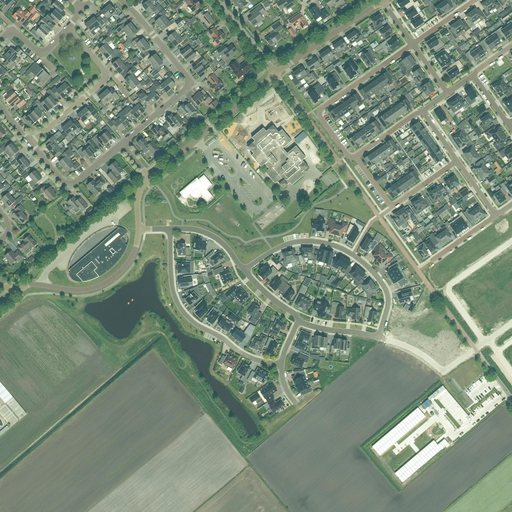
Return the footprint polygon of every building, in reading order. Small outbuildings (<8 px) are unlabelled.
[(142,6),(146,11),(156,3),(159,0),(143,0),(144,0),(146,3),(142,6)] [(195,0),(193,2),(192,0),(185,0),(184,1),(188,6),(193,12),(201,6),(196,0),(195,0)] [(247,5),(242,0),(233,0),(233,1),(236,5),(237,4),(241,10),(247,5)] [(284,0),(283,0),(277,5),(281,10),(285,8),(287,11),(295,5),(290,0),(289,0),(286,3),(284,0)] [(397,3),(396,4),(399,8),(400,7),(401,8),(405,5),(407,8),(414,3),(411,0),(408,0),(407,0),(400,0),(397,2),(397,3)] [(444,0),(440,3),(446,11),(448,9),(449,10),(452,7),(449,3),(451,1),(450,0),(444,0)] [(488,0),(486,2),(492,10),(492,11),(495,9),(496,10),(501,7),(497,2),(495,4),(492,0),(488,0)] [(64,9),(56,1),(51,7),(53,8),(55,10),(54,13),(61,20),(65,15),(62,12),(64,9)] [(405,15),(405,16),(407,20),(408,19),(409,20),(412,18),(414,17),(417,14),(415,10),(416,9),(415,9),(420,5),(417,1),(414,3),(407,8),(409,11),(408,12),(405,14),(405,15)] [(182,2),(174,8),(176,11),(185,5),(182,2)] [(489,12),(492,10),(486,2),(481,5),(485,11),(483,13),(486,18),(491,14),(489,12)] [(156,3),(146,11),(150,16),(154,12),(156,15),(163,10),(158,5),(156,3)] [(433,6),(431,8),(432,9),(434,13),(437,11),(440,16),(444,13),(444,12),(446,11),(440,3),(434,8),(433,6)] [(28,10),(33,14),(35,12),(37,10),(30,4),(29,5),(31,7),(28,10)] [(106,9),(112,17),(115,15),(116,17),(118,15),(110,5),(106,9)] [(254,27),(263,19),(261,16),(265,12),(260,6),(250,14),(252,17),(248,20),(254,27)] [(328,17),(330,16),(326,10),(324,11),(321,14),(316,7),(309,11),(313,17),(312,17),(315,21),(320,17),(323,21),(328,17)] [(24,12),(20,9),(13,17),(19,22),(20,20),(23,23),(30,14),(26,11),(24,12)] [(110,19),(112,17),(106,9),(101,12),(104,16),(101,19),(107,26),(108,27),(111,25),(109,23),(112,21),(110,19)] [(476,21),(478,24),(484,19),(485,18),(482,13),(479,15),(475,9),(471,13),(476,21)] [(159,27),(167,20),(165,18),(168,16),(164,10),(157,16),(159,19),(155,22),(159,27)] [(205,15),(202,11),(197,16),(200,19),(201,19),(205,24),(204,25),(203,26),(205,29),(206,29),(214,23),(210,18),(210,17),(207,13),(205,15)] [(38,14),(35,12),(33,14),(30,18),(32,20),(38,14)] [(412,24),(411,24),(413,28),(414,27),(415,28),(419,26),(420,26),(423,24),(422,23),(423,23),(421,19),(424,17),(421,12),(417,14),(414,17),(415,19),(414,20),(411,23),(412,24)] [(44,18),(51,24),(54,21),(57,24),(61,20),(54,13),(52,15),(50,13),(45,18),(44,18)] [(475,25),(478,24),(476,21),(471,13),(466,16),(470,22),(467,24),(471,29),(475,25)] [(308,25),(300,14),(289,22),(293,28),(298,25),(302,30),(308,25)] [(374,32),(381,27),(379,25),(384,21),(381,17),(382,17),(380,14),(376,16),(377,17),(371,21),(374,25),(370,27),(374,32)] [(120,26),(127,20),(124,17),(117,23),(120,26)] [(51,24),(44,18),(40,23),(38,23),(37,25),(48,35),(48,34),(52,30),(50,29),(53,26),(51,24)] [(107,26),(101,19),(97,21),(94,18),(90,22),(96,30),(99,28),(101,31),(106,26),(107,26)] [(169,32),(177,25),(173,20),(169,23),(167,20),(159,27),(163,32),(167,29),(169,32)] [(455,24),(461,32),(463,30),(465,33),(470,29),(466,24),(464,26),(460,20),(455,24)] [(94,32),(96,30),(90,22),(85,25),(89,30),(86,32),(85,32),(91,39),(96,34),(94,32)] [(124,23),(115,30),(118,34),(120,32),(122,34),(124,32),(126,35),(134,28),(130,23),(127,26),(124,23)] [(172,43),(180,36),(178,34),(180,32),(178,30),(179,29),(183,26),(180,23),(177,25),(169,32),(172,35),(168,38),(172,43)] [(277,42),(280,39),(277,35),(278,35),(277,33),(282,29),(278,23),(272,28),(275,32),(271,34),(271,35),(266,39),(270,45),(276,41),(277,42)] [(461,32),(455,24),(450,27),(454,33),(452,35),(455,40),(462,35),(461,32)] [(48,35),(37,25),(35,27),(35,28),(34,30),(33,29),(31,32),(38,39),(37,38),(40,35),(44,39),(48,35)] [(390,30),(388,27),(383,30),(381,28),(376,32),(379,37),(381,35),(384,39),(392,33),(393,32),(391,29),(390,30)] [(511,36),(506,28),(503,30),(501,27),(496,31),(500,37),(503,35),(506,40),(511,36)] [(130,44),(137,39),(134,36),(138,33),(134,28),(126,35),(128,37),(126,39),(128,41),(126,42),(129,45),(130,44)] [(218,33),(214,28),(209,33),(213,38),(212,38),(217,44),(225,38),(220,31),(218,33)] [(492,37),(490,39),(495,47),(500,44),(497,39),(500,37),(496,31),(491,35),(492,37)] [(355,32),(350,35),(355,42),(356,44),(361,41),(362,42),(364,40),(361,35),(358,37),(355,32)] [(350,35),(346,38),(351,45),(355,42),(350,35)] [(182,47),(190,41),(187,38),(186,38),(184,36),(182,38),(180,36),(172,43),(175,47),(179,44),(182,47)] [(103,55),(111,48),(109,45),(113,42),(108,37),(100,44),(101,43),(104,46),(99,50),(103,55)] [(137,39),(130,44),(135,50),(137,48),(138,50),(147,44),(143,39),(141,41),(138,38),(137,39)] [(398,42),(396,38),(391,41),(389,38),(380,44),(383,48),(384,50),(389,47),(392,50),(398,46),(398,47),(402,45),(399,41),(398,42)] [(436,41),(434,38),(429,41),(428,40),(426,42),(426,43),(426,44),(425,45),(427,48),(428,47),(430,50),(434,47),(437,50),(443,45),(439,39),(436,41)] [(495,47),(490,39),(487,41),(486,39),(480,42),(485,49),(484,48),(487,46),(491,51),(495,47)] [(450,42),(456,50),(459,48),(453,40),(450,42)] [(184,58),(192,51),(190,49),(192,48),(191,45),(192,44),(190,41),(182,47),(184,50),(180,53),(184,58)] [(342,41),(337,44),(342,50),(343,52),(344,53),(348,50),(342,41)] [(482,51),(485,49),(480,42),(475,46),(477,49),(474,51),(480,59),(485,56),(482,51)] [(143,60),(149,54),(147,51),(150,48),(147,44),(138,50),(140,53),(138,54),(143,60)] [(342,50),(337,44),(333,47),(336,52),(334,54),(338,58),(340,57),(338,55),(343,52),(342,50)] [(383,48),(380,44),(374,49),(376,53),(383,48)] [(237,52),(232,45),(227,49),(224,46),(217,51),(222,57),(224,54),(228,59),(234,55),(234,54),(237,52)] [(438,63),(447,56),(445,53),(447,51),(444,46),(437,51),(439,54),(434,57),(438,63)] [(11,48),(7,53),(19,63),(21,61),(21,60),(18,58),(20,56),(21,58),(24,54),(17,48),(15,50),(16,51),(15,52),(11,48)] [(111,48),(103,55),(107,59),(111,55),(114,58),(121,52),(118,49),(117,50),(115,48),(113,50),(111,48)] [(374,62),(371,58),(374,55),(369,48),(363,52),(365,55),(360,58),(363,62),(364,61),(365,63),(364,64),(367,67),(368,66),(368,67),(371,65),(371,64),(374,62)] [(480,59),(474,51),(472,48),(469,50),(470,51),(465,54),(469,60),(472,58),(475,63),(480,59)] [(328,50),(324,53),(328,59),(333,56),(328,50)] [(194,63),(201,57),(197,52),(194,54),(192,51),(184,58),(188,63),(192,60),(194,63)] [(116,70),(124,63),(122,61),(124,59),(122,57),(123,55),(121,52),(114,58),(117,61),(112,65),(116,70)] [(16,61),(7,53),(3,57),(6,60),(4,64),(10,70),(15,64),(14,63),(16,61)] [(324,53),(320,56),(324,62),(328,59),(324,53)] [(151,66),(159,59),(155,55),(152,58),(149,54),(143,60),(147,65),(149,64),(151,66)] [(404,67),(405,66),(413,60),(410,56),(401,62),(404,67)] [(447,56),(438,63),(439,65),(441,68),(442,68),(447,64),(449,67),(456,62),(453,57),(449,59),(447,56)] [(201,57),(194,63),(197,66),(193,69),(197,74),(205,67),(203,65),(206,63),(201,57)] [(159,59),(151,66),(153,68),(151,70),(152,72),(150,74),(153,78),(156,76),(162,70),(159,67),(163,64),(159,59)] [(311,62),(315,68),(316,70),(321,67),(315,59),(311,62)] [(416,65),(413,60),(405,66),(404,67),(401,69),(403,73),(402,74),(404,77),(405,75),(411,71),(412,71),(411,68),(416,65)] [(347,69),(344,71),(347,76),(349,80),(350,79),(350,80),(354,78),(353,77),(356,74),(354,72),(358,69),(352,61),(345,66),(347,69)] [(463,67),(459,61),(456,62),(449,67),(451,70),(447,74),(450,77),(449,78),(451,81),(454,79),(454,78),(460,74),(457,71),(463,67)] [(240,67),(236,62),(230,67),(234,72),(233,72),(238,79),(245,73),(246,74),(248,72),(251,69),(245,62),(240,67)] [(311,62),(306,65),(311,71),(315,68),(311,62)] [(32,77),(35,79),(36,77),(43,70),(42,69),(35,63),(26,73),(31,78),(32,77)] [(124,70),(127,73),(134,68),(131,64),(130,66),(128,63),(126,65),(124,63),(116,70),(120,74),(124,70)] [(205,67),(197,74),(200,78),(204,76),(206,79),(214,73),(209,67),(207,69),(205,67)] [(127,73),(130,76),(125,80),(129,85),(136,79),(133,74),(137,71),(134,68),(127,73)] [(302,68),(298,71),(303,79),(307,77),(308,78),(311,76),(310,74),(308,71),(305,73),(302,68)] [(413,80),(422,74),(419,69),(413,74),(411,71),(405,75),(407,78),(409,77),(413,81),(413,80)] [(43,70),(36,77),(38,79),(36,82),(41,87),(50,77),(43,70)] [(303,79),(298,71),(293,74),(297,79),(294,81),(297,86),(301,83),(300,82),(303,79)] [(314,72),(310,74),(311,76),(315,82),(318,79),(314,72)] [(333,91),(336,89),(336,88),(339,85),(336,81),(339,79),(335,72),(328,77),(330,80),(327,82),(330,87),(329,87),(332,91),(332,90),(333,91)] [(175,79),(170,73),(164,77),(166,79),(164,81),(170,89),(175,85),(172,81),(175,79)] [(382,76),(387,84),(392,81),(386,73),(382,76)] [(218,81),(213,74),(208,79),(212,84),(213,83),(214,84),(210,87),(215,93),(224,87),(219,80),(218,81)] [(415,85),(417,88),(421,84),(422,84),(420,82),(425,78),(422,74),(413,80),(416,85),(415,85)] [(383,88),(388,85),(387,84),(382,76),(381,77),(382,77),(377,80),(383,87),(383,88)] [(504,79),(502,77),(497,80),(499,83),(492,87),(494,90),(495,90),(497,92),(505,86),(506,86),(502,80),(504,79)] [(68,87),(71,84),(66,78),(61,83),(63,85),(61,87),(68,95),(72,91),(68,87)] [(139,87),(140,88),(145,84),(143,81),(140,83),(136,79),(129,85),(133,90),(137,86),(140,88),(139,87)] [(383,88),(383,87),(377,80),(373,83),(378,91),(380,93),(382,91),(380,89),(383,87),(383,88)] [(154,86),(160,92),(163,89),(166,93),(170,89),(164,81),(161,83),(160,81),(158,83),(157,82),(155,83),(154,82),(152,83),(154,86)] [(369,86),(374,93),(378,91),(373,83),(369,86)] [(423,87),(421,84),(417,88),(416,88),(420,92),(421,91),(423,93),(424,93),(432,87),(429,83),(423,87)] [(315,104),(318,102),(317,101),(320,99),(318,94),(321,92),(323,90),(319,84),(316,85),(310,90),(312,93),(308,95),(312,100),(311,100),(313,104),(314,103),(315,104)] [(8,103),(16,96),(18,94),(16,91),(14,93),(11,90),(13,88),(11,85),(4,91),(5,91),(5,90),(9,94),(4,98),(8,103)] [(157,94),(160,92),(154,86),(147,92),(149,94),(148,94),(155,102),(160,98),(157,94)] [(370,96),(374,93),(369,86),(364,89),(370,96)] [(511,92),(511,90),(510,88),(507,89),(505,86),(497,92),(498,94),(497,95),(500,98),(506,93),(508,95),(511,92)] [(56,97),(59,95),(63,99),(68,95),(61,87),(59,89),(57,87),(56,88),(55,87),(51,91),(56,97)] [(424,93),(423,93),(421,94),(424,99),(435,92),(432,87),(424,93)] [(119,97),(112,88),(109,91),(108,90),(103,94),(110,102),(112,100),(114,102),(119,97)] [(271,88),(257,99),(264,107),(278,96),(271,88)] [(471,88),(465,92),(468,97),(469,98),(466,101),(469,106),(476,102),(474,99),(477,97),(471,88)] [(53,100),(56,97),(51,91),(49,89),(46,92),(48,94),(47,96),(48,98),(45,100),(52,108),(57,104),(53,100)] [(370,96),(364,89),(359,92),(366,102),(369,101),(367,98),(370,96)] [(144,104),(147,101),(151,106),(155,102),(148,94),(146,96),(142,91),(137,96),(139,98),(144,104)] [(204,97),(199,92),(196,95),(197,95),(192,99),(198,106),(204,101),(207,105),(212,101),(207,95),(204,97)] [(507,108),(511,104),(511,92),(508,95),(507,96),(509,99),(508,100),(503,104),(505,107),(506,106),(507,108)] [(102,102),(99,105),(105,111),(108,109),(107,107),(109,106),(108,104),(110,102),(103,94),(98,98),(102,102)] [(352,98),(357,106),(358,108),(363,104),(356,95),(351,98),(352,98)] [(19,99),(16,96),(8,103),(12,108),(16,105),(19,109),(26,103),(21,97),(19,99)] [(455,100),(453,101),(459,111),(460,110),(463,108),(464,111),(469,107),(465,102),(462,104),(457,97),(455,99),(455,100)] [(141,107),(144,104),(139,98),(133,102),(135,105),(133,107),(140,115),(145,111),(141,107)] [(347,102),(352,109),(357,106),(352,98),(347,102)] [(41,110),(44,108),(48,112),(52,108),(45,100),(43,102),(41,100),(39,102),(37,100),(34,102),(35,103),(37,105),(41,110)] [(401,104),(406,112),(411,108),(405,101),(401,104)] [(450,102),(447,104),(452,111),(449,113),(453,119),(456,117),(455,115),(460,111),(460,110),(459,111),(453,101),(450,103),(450,102)] [(348,112),(352,109),(347,102),(343,105),(348,112)] [(195,111),(188,104),(185,107),(183,105),(178,109),(179,111),(178,112),(177,113),(179,115),(181,115),(182,114),(184,116),(188,113),(189,116),(195,111)] [(406,112),(401,104),(396,107),(402,114),(406,111),(406,112)] [(127,108),(124,111),(128,116),(130,119),(133,116),(136,119),(140,115),(133,107),(131,105),(129,107),(129,106),(127,108)] [(339,108),(344,115),(348,112),(343,105),(339,108)] [(86,108),(82,112),(89,120),(91,118),(93,121),(98,116),(90,106),(87,109),(86,108)] [(402,114),(396,107),(394,109),(392,106),(390,108),(397,117),(402,114)] [(479,115),(486,110),(483,106),(476,111),(479,115)] [(39,114),(42,112),(38,107),(35,109),(34,108),(30,112),(37,121),(42,117),(39,114)] [(340,118),(344,115),(339,108),(334,111),(340,118)] [(393,121),(397,117),(390,108),(391,109),(387,112),(393,121)] [(329,114),(336,123),(341,120),(340,118),(334,111),(334,110),(329,114)] [(440,110),(435,114),(441,123),(444,120),(446,123),(448,121),(440,110)] [(127,121),(130,119),(124,111),(118,116),(121,118),(118,120),(125,128),(129,124),(127,121)] [(37,121),(30,112),(22,118),(27,125),(30,122),(32,125),(37,121)] [(81,120),(78,123),(83,128),(86,126),(84,124),(89,120),(82,112),(77,116),(81,120)] [(389,124),(393,121),(387,112),(387,113),(383,116),(389,124)] [(183,123),(176,115),(174,118),(171,115),(166,120),(172,128),(176,124),(178,127),(183,123)] [(490,117),(489,115),(480,121),(483,124),(480,126),(484,132),(489,128),(487,125),(493,121),(492,120),(493,120),(491,117),(490,117)] [(384,127),(389,124),(383,116),(379,119),(384,127)] [(113,119),(108,123),(115,132),(118,129),(120,132),(125,128),(118,120),(116,123),(113,119)] [(71,121),(66,125),(73,132),(75,130),(78,133),(83,129),(75,120),(72,122),(71,121)] [(369,123),(376,133),(381,130),(374,120),(369,123)] [(98,130),(105,126),(103,122),(95,126),(98,130)] [(370,124),(366,127),(372,136),(376,133),(369,123),(370,124)] [(418,123),(410,129),(413,134),(421,128),(418,123)] [(73,132),(66,125),(62,129),(65,132),(62,135),(68,142),(73,138),(70,135),(73,132)] [(109,135),(112,132),(107,126),(101,131),(104,134),(102,136),(108,143),(112,139),(109,135)] [(267,167),(285,151),(283,149),(291,142),(282,130),(279,133),(273,126),(266,132),(263,129),(252,138),(255,142),(248,147),(253,154),(251,156),(261,168),(264,164),(267,167)] [(157,127),(152,131),(158,138),(161,136),(163,138),(168,134),(163,127),(160,130),(157,127)] [(362,127),(360,129),(367,139),(372,136),(366,127),(363,129),(362,127)] [(421,128),(413,134),(415,136),(412,138),(414,140),(415,139),(424,132),(425,132),(422,127),(421,128)] [(452,139),(456,144),(466,136),(461,128),(456,132),(458,134),(452,139)] [(494,140),(502,134),(501,132),(501,131),(499,129),(498,128),(493,132),(491,129),(484,133),(489,139),(492,137),(494,140)] [(360,129),(358,130),(360,133),(357,134),(363,142),(367,139),(360,129)] [(295,140),(298,144),(307,136),(303,132),(295,140)] [(415,139),(418,143),(419,142),(428,137),(424,132),(415,139)] [(359,145),(358,145),(363,142),(357,134),(353,138),(359,145)] [(502,134),(494,140),(496,143),(493,145),(497,151),(503,146),(501,143),(506,140),(506,139),(504,136),(502,134)] [(96,144),(99,142),(103,147),(108,143),(102,136),(100,138),(97,135),(92,139),(96,144)] [(50,152),(58,145),(56,143),(58,141),(54,136),(45,143),(47,146),(46,147),(50,152)] [(467,147),(472,144),(466,136),(456,144),(459,149),(465,145),(467,147)] [(428,137),(419,142),(422,147),(423,146),(431,141),(428,137)] [(354,149),(359,145),(353,138),(348,141),(354,149)] [(88,146),(86,148),(93,156),(97,152),(94,148),(97,145),(96,144),(92,139),(86,144),(88,146)] [(147,144),(143,139),(137,143),(146,153),(149,150),(152,153),(158,148),(152,142),(149,144),(148,143),(147,144)] [(386,144),(393,154),(398,151),(391,141),(386,144)] [(431,141),(423,146),(427,151),(434,145),(431,141)] [(9,153),(16,147),(13,143),(12,144),(11,143),(5,149),(4,149),(2,147),(0,149),(0,154),(4,152),(7,155),(9,153)] [(58,145),(50,152),(54,157),(55,155),(57,158),(66,151),(62,146),(60,144),(58,145)] [(386,144),(387,145),(382,148),(389,157),(393,154),(386,144)] [(472,144),(467,147),(469,150),(463,154),(467,159),(475,153),(473,151),(476,149),(474,146),(472,144)] [(434,145),(427,151),(430,155),(437,150),(434,145)] [(9,153),(7,155),(10,159),(8,161),(10,163),(15,159),(13,157),(19,152),(18,151),(19,151),(16,147),(9,153)] [(285,151),(267,167),(269,170),(265,173),(275,184),(277,182),(283,189),(290,183),(292,185),(303,176),(301,173),(308,168),(302,161),(305,158),(296,147),(287,154),(285,151)] [(511,147),(511,148),(507,152),(504,149),(499,153),(503,159),(506,156),(508,160),(509,159),(509,160),(511,157),(511,156),(511,147)] [(81,158),(84,155),(88,159),(93,156),(86,148),(83,149),(82,148),(76,152),(81,158)] [(382,148),(378,151),(385,160),(387,159),(385,157),(388,155),(389,157),(382,148)] [(61,156),(64,159),(59,163),(63,167),(71,160),(69,158),(73,155),(69,149),(61,156)] [(437,150),(430,155),(428,156),(431,161),(440,154),(441,154),(437,150)] [(378,151),(374,154),(379,161),(381,159),(383,162),(385,160),(378,151)] [(478,163),(483,159),(481,157),(479,154),(477,156),(475,153),(467,159),(470,164),(476,160),(478,163)] [(369,156),(375,164),(379,161),(374,154),(369,157),(369,156)] [(431,161),(428,162),(430,164),(432,163),(434,165),(443,159),(440,154),(431,161)] [(370,167),(375,164),(369,156),(364,160),(370,167)] [(21,167),(28,161),(24,157),(23,158),(23,157),(18,162),(16,159),(11,163),(13,166),(14,165),(16,167),(19,165),(21,167)] [(476,168),(474,169),(478,175),(487,168),(485,165),(487,164),(483,159),(478,163),(475,165),(476,168)] [(71,160),(63,167),(67,172),(68,171),(71,173),(79,166),(75,161),(73,163),(71,160)] [(31,164),(28,161),(21,167),(17,169),(19,171),(18,172),(22,177),(27,173),(25,170),(30,166),(30,165),(31,164)] [(115,184),(121,179),(118,175),(123,171),(115,162),(109,168),(112,172),(107,175),(115,184)] [(487,168),(478,175),(481,180),(487,176),(489,178),(491,177),(492,176),(494,175),(491,170),(489,171),(487,168)] [(32,180),(39,174),(36,171),(35,171),(29,175),(27,173),(23,177),(25,180),(29,176),(32,180)] [(408,174),(414,183),(419,180),(413,172),(409,175),(408,174)] [(42,178),(39,174),(28,183),(30,186),(34,190),(38,186),(37,184),(42,179),(41,179),(42,178)] [(408,174),(404,177),(410,186),(414,183),(408,174)] [(197,178),(179,193),(185,199),(190,194),(192,196),(193,197),(194,198),(196,198),(197,198),(198,197),(200,196),(201,195),(207,202),(213,198),(207,190),(212,186),(204,175),(198,180),(197,178)] [(449,180),(455,187),(457,186),(458,188),(461,186),(455,179),(456,178),(454,175),(451,177),(451,178),(449,180)] [(400,177),(398,179),(405,189),(410,186),(404,177),(403,177),(404,178),(402,180),(400,177)] [(105,184),(101,178),(95,183),(93,181),(87,186),(94,194),(96,196),(102,191),(100,188),(105,184)] [(395,184),(401,192),(405,189),(398,179),(396,180),(398,183),(396,185),(395,184)] [(452,189),(455,187),(449,180),(445,183),(448,187),(445,189),(449,195),(454,191),(452,189)] [(511,184),(510,183),(508,184),(506,181),(500,185),(505,192),(505,193),(508,191),(511,195),(511,184)] [(0,184),(0,191),(3,189),(5,191),(10,187),(8,184),(6,183),(2,186),(0,184)] [(401,192),(395,184),(391,187),(397,195),(401,192)] [(502,194),(505,192),(500,185),(494,189),(497,193),(494,196),(495,197),(494,197),(496,200),(497,200),(500,204),(506,200),(502,194)] [(47,189),(45,186),(39,191),(42,194),(44,192),(51,201),(56,196),(54,193),(54,192),(50,187),(47,189)] [(391,187),(390,186),(385,189),(392,199),(397,195),(391,187)] [(435,187),(431,189),(432,190),(438,198),(440,202),(444,199),(443,198),(448,195),(441,186),(438,188),(437,187),(435,188),(435,187)] [(5,203),(12,198),(8,193),(13,190),(11,187),(6,192),(8,194),(2,198),(3,199),(2,200),(5,203)] [(438,198),(432,190),(431,189),(428,191),(429,192),(428,193),(431,198),(428,199),(433,205),(437,202),(436,200),(438,198)] [(465,189),(459,193),(463,198),(466,196),(469,194),(465,189)] [(88,207),(80,198),(77,201),(74,197),(67,203),(69,205),(67,207),(67,208),(69,210),(70,210),(72,208),(76,213),(80,209),(82,211),(88,207)] [(12,198),(5,203),(8,207),(9,206),(10,207),(13,204),(16,202),(15,201),(12,198)] [(420,198),(416,201),(421,209),(423,211),(431,205),(427,199),(423,202),(420,198)] [(421,209),(416,201),(411,204),(414,208),(411,210),(416,216),(423,211),(421,209)] [(22,224),(28,219),(22,213),(25,211),(21,205),(15,210),(18,214),(16,216),(22,224)] [(478,205),(472,209),(479,219),(481,218),(485,216),(481,211),(482,211),(478,205)] [(446,210),(444,207),(437,213),(439,215),(446,210)] [(403,208),(399,212),(406,222),(410,219),(411,221),(416,218),(408,208),(405,210),(403,208)] [(479,219),(472,209),(469,211),(468,209),(466,211),(464,213),(468,219),(470,217),(475,223),(478,221),(477,220),(479,219)] [(396,212),(393,215),(395,218),(392,219),(394,222),(398,228),(406,222),(399,212),(397,213),(396,212)] [(464,223),(467,220),(461,212),(458,214),(459,216),(454,220),(462,231),(464,230),(467,228),(467,227),(465,224),(464,223)] [(334,225),(336,221),(330,219),(328,228),(331,229),(329,233),(335,235),(338,226),(334,225)] [(312,221),(312,228),(317,228),(316,232),(323,232),(325,221),(318,220),(317,222),(312,221)] [(462,231),(454,220),(449,224),(447,222),(444,224),(446,226),(450,231),(450,232),(453,230),(456,235),(457,234),(458,235),(460,233),(460,232),(462,231)] [(341,227),(338,226),(335,235),(341,237),(342,232),(345,233),(348,225),(342,223),(341,227)] [(350,224),(347,231),(351,233),(349,236),(347,240),(353,243),(357,236),(358,237),(359,234),(359,233),(356,231),(357,228),(350,224)] [(443,232),(441,234),(446,242),(448,241),(448,242),(452,239),(447,233),(450,231),(446,226),(441,229),(443,232)] [(81,282),(83,282),(90,281),(96,278),(101,276),(107,272),(112,268),(117,263),(121,259),(124,254),(126,249),(128,244),(128,243),(129,239),(128,236),(128,235),(127,233),(126,232),(125,230),(123,229),(122,229),(120,228),(119,228),(68,271),(69,274),(69,275),(70,277),(70,278),(72,280),(73,280),(74,281),(75,282),(77,282),(78,282),(81,282)] [(446,242),(441,234),(438,236),(435,233),(433,235),(432,233),(430,235),(430,236),(434,242),(437,240),(441,247),(445,244),(444,244),(446,242)] [(25,242),(18,248),(22,253),(29,247),(31,249),(37,244),(29,236),(24,241),(25,242)] [(427,242),(424,244),(427,247),(431,253),(431,252),(432,253),(436,251),(435,250),(436,249),(432,244),(434,242),(430,236),(425,240),(427,242)] [(361,248),(361,249),(367,252),(369,248),(373,250),(379,243),(376,241),(374,239),(373,242),(367,238),(363,245),(362,245),(360,248),(361,248)] [(195,239),(193,250),(200,251),(200,250),(205,251),(206,244),(203,243),(203,244),(202,244),(202,241),(195,239)] [(417,252),(419,254),(420,254),(423,259),(425,257),(426,258),(429,256),(424,249),(427,247),(424,244),(423,243),(419,246),(420,248),(417,251),(418,251),(417,252)] [(178,252),(178,256),(185,256),(185,255),(190,255),(190,248),(185,248),(185,244),(181,244),(181,245),(178,245),(178,248),(177,248),(177,252),(178,252)] [(376,253),(372,256),(377,261),(386,251),(380,245),(375,249),(374,251),(376,253)] [(302,255),(298,256),(299,262),(302,261),(308,261),(308,259),(308,249),(302,249),(302,255)] [(313,249),(308,249),(308,259),(308,261),(313,261),(313,262),(316,262),(316,261),(316,256),(313,256),(313,249)] [(316,256),(316,261),(324,263),(327,252),(322,250),(320,256),(317,255),(316,256)] [(23,257),(18,251),(14,255),(11,251),(5,257),(12,265),(17,261),(18,262),(23,257)] [(292,251),(287,252),(291,261),(296,259),(297,262),(299,262),(298,256),(295,257),(292,251)] [(386,251),(377,261),(381,265),(384,261),(387,263),(388,262),(393,257),(386,251)] [(223,257),(218,252),(214,255),(212,252),(205,258),(209,263),(211,261),(215,265),(216,264),(217,265),(219,263),(218,262),(223,257)] [(285,260),(282,261),(284,267),(287,266),(287,265),(292,264),(291,261),(287,252),(282,254),(285,260)] [(327,252),(324,263),(328,264),(327,267),(331,268),(332,266),(335,260),(332,259),(333,253),(327,252)] [(338,261),(335,259),(335,260),(332,266),(339,271),(346,260),(345,259),(346,259),(342,257),(341,257),(338,261)] [(500,261),(500,262),(504,268),(502,270),(505,275),(508,273),(508,272),(511,269),(511,268),(510,266),(505,258),(504,259),(503,258),(500,260),(500,261)] [(351,263),(346,260),(339,271),(346,275),(350,269),(351,269),(348,267),(351,263)] [(178,265),(178,273),(190,273),(190,269),(193,269),(193,262),(187,262),(187,265),(178,265)] [(402,271),(397,263),(390,267),(392,270),(387,273),(387,274),(386,274),(389,278),(390,278),(390,279),(402,271)] [(265,269),(263,267),(259,270),(261,272),(258,275),(263,280),(269,275),(272,278),(278,272),(273,267),(270,270),(267,267),(265,269)] [(350,278),(353,280),(361,271),(357,267),(353,271),(350,269),(346,275),(345,276),(349,279),(350,278)] [(222,272),(220,268),(214,271),(216,275),(219,274),(222,280),(221,280),(223,284),(224,284),(224,285),(228,283),(229,284),(233,282),(232,281),(233,281),(228,270),(222,272)] [(491,268),(486,271),(492,279),(497,276),(499,279),(502,277),(498,272),(496,274),(491,268)] [(353,280),(355,282),(353,284),(357,287),(358,286),(363,282),(363,281),(361,279),(365,275),(361,271),(353,280)] [(400,288),(409,283),(402,271),(390,279),(391,279),(390,280),(392,284),(393,283),(393,284),(397,282),(398,284),(398,285),(400,288)] [(482,274),(481,275),(486,281),(483,283),(487,288),(490,286),(487,282),(492,279),(486,271),(486,272),(485,271),(482,273),(482,274)] [(184,280),(179,280),(180,288),(189,287),(189,286),(193,286),(192,279),(197,279),(196,275),(185,276),(186,279),(184,280)] [(276,278),(269,286),(272,288),(272,289),(274,291),(275,291),(278,288),(281,291),(287,284),(289,282),(282,277),(278,281),(276,278)] [(308,288),(312,280),(306,278),(302,285),(308,288)] [(365,291),(373,285),(370,281),(365,284),(363,282),(358,286),(360,288),(361,288),(364,292),(365,291)] [(473,281),(468,284),(474,292),(478,289),(481,292),(483,290),(480,285),(477,287),(473,281)] [(287,284),(281,291),(285,293),(282,297),(288,301),(295,293),(291,290),(292,288),(287,284)] [(464,287),(463,288),(468,294),(464,296),(468,301),(471,299),(470,297),(475,294),(474,292),(468,284),(467,285),(467,284),(463,286),(464,287)] [(376,289),(373,285),(365,291),(364,292),(367,296),(366,297),(368,299),(373,296),(371,293),(376,289)] [(187,299),(185,300),(190,306),(192,304),(194,302),(195,303),(198,300),(198,299),(198,298),(196,296),(197,296),(196,296),(198,294),(197,293),(198,291),(198,290),(197,288),(186,291),(188,297),(187,299)] [(248,297),(240,288),(237,291),(235,288),(226,296),(231,302),(235,298),(238,301),(237,301),(240,304),(240,303),(241,304),(244,301),(245,301),(248,298),(247,298),(248,297)] [(411,289),(404,291),(401,292),(402,295),(398,296),(399,303),(410,301),(409,297),(412,296),(411,289)] [(306,311),(311,302),(300,296),(295,305),(300,307),(299,308),(302,310),(302,309),(306,311)] [(321,302),(317,300),(314,310),(318,311),(318,314),(325,317),(325,314),(327,310),(329,303),(322,301),(321,302)] [(195,314),(198,317),(200,319),(208,311),(205,308),(207,306),(202,301),(197,306),(200,308),(195,313),(195,314)] [(506,304),(501,307),(507,315),(511,312),(508,308),(511,306),(507,301),(505,303),(506,304)] [(342,319),(344,308),(339,307),(340,304),(333,302),(331,313),(335,314),(335,318),(342,319)] [(257,313),(260,308),(254,304),(250,309),(248,312),(248,313),(248,314),(252,316),(249,322),(255,325),(261,315),(257,313)] [(213,307),(208,314),(211,316),(207,321),(212,325),(219,316),(215,314),(218,311),(213,307)] [(375,323),(377,313),(372,312),(373,308),(366,307),(364,316),(368,317),(367,321),(375,323)] [(501,307),(497,310),(502,318),(507,315),(501,307)] [(359,320),(360,309),(353,309),(352,310),(348,309),(347,316),(350,317),(350,316),(352,316),(352,320),(359,320)] [(497,310),(492,313),(498,322),(498,321),(502,318),(497,310)] [(492,313),(488,316),(494,325),(498,322),(492,313)] [(223,318),(218,325),(222,328),(224,330),(224,329),(228,332),(228,331),(233,325),(232,325),(234,322),(237,325),(241,320),(235,315),(235,316),(231,321),(232,321),(230,323),(223,318)] [(417,324),(420,317),(416,315),(409,329),(412,331),(412,330),(413,331),(411,335),(417,337),(422,327),(417,324)] [(391,318),(389,324),(393,325),(393,326),(397,327),(397,326),(400,327),(401,323),(407,325),(409,318),(400,316),(398,320),(391,318)] [(483,319),(480,321),(483,325),(486,324),(489,328),(493,325),(494,325),(488,316),(483,320),(483,319)] [(281,320),(278,319),(278,320),(277,319),(275,324),(271,323),(269,328),(279,333),(280,329),(284,330),(287,324),(281,321),(281,320)] [(429,331),(422,327),(417,337),(423,340),(425,337),(426,337),(426,338),(429,339),(435,326),(432,325),(429,331)] [(234,334),(232,336),(235,339),(237,340),(238,340),(241,343),(243,340),(244,339),(243,339),(246,335),(250,338),(253,332),(247,328),(244,333),(240,331),(239,332),(236,330),(234,332),(234,333),(234,334)] [(441,334),(443,332),(440,329),(431,341),(434,343),(435,344),(433,347),(438,351),(445,342),(447,339),(441,334)] [(308,347),(300,343),(302,339),(307,341),(310,335),(301,331),(294,347),(306,352),(308,347)] [(263,347),(267,338),(262,335),(260,340),(255,338),(254,339),(253,338),(252,341),(253,342),(250,348),(257,351),(259,346),(263,347)] [(321,337),(315,336),(315,343),(312,343),(311,349),(317,350),(317,347),(320,347),(321,338),(321,337)] [(276,350),(278,347),(277,346),(277,345),(272,343),(274,340),(269,338),(265,346),(268,347),(266,352),(273,355),(275,349),(276,350)] [(327,338),(321,338),(320,347),(320,348),(324,348),(323,351),(329,352),(329,346),(326,345),(327,338)] [(331,346),(331,352),(336,352),(337,349),(340,350),(341,341),(341,340),(335,339),(334,346),(331,346)] [(343,341),(341,341),(340,350),(340,351),(343,351),(343,354),(349,355),(349,349),(346,348),(347,341),(346,341),(347,340),(343,340),(343,341)] [(452,347),(445,342),(438,351),(443,355),(446,351),(447,352),(447,353),(449,354),(460,346),(457,343),(452,347)] [(238,361),(227,355),(225,359),(222,357),(218,363),(222,365),(223,363),(228,367),(227,369),(231,371),(232,369),(233,369),(238,361)] [(300,355),(299,359),(294,357),(291,364),(297,366),(297,367),(300,368),(300,367),(302,368),(304,362),(307,364),(309,358),(300,355)] [(247,372),(250,367),(243,363),(240,369),(239,368),(238,371),(238,372),(238,373),(243,376),(240,380),(245,382),(250,373),(247,372)] [(268,375),(258,369),(255,375),(251,373),(247,380),(251,382),(253,378),(259,381),(258,382),(262,384),(262,383),(263,383),(268,375)] [(295,387),(306,382),(304,376),(306,376),(304,372),(295,376),(296,379),(293,381),(295,387)] [(306,382),(295,387),(298,393),(301,391),(303,395),(312,391),(310,387),(309,388),(306,382)] [(267,401),(273,397),(271,394),(276,391),(272,385),(261,392),(265,399),(265,398),(267,401)] [(462,429),(472,421),(443,387),(433,395),(462,429)] [(257,394),(249,400),(252,403),(255,401),(255,400),(259,397),(257,394)] [(285,406),(281,399),(276,403),(274,400),(268,404),(270,407),(269,407),(273,413),(285,406)] [(418,408),(372,447),(380,456),(425,417),(418,408)] [(7,427),(0,432),(0,435),(9,429),(7,427)] [(434,441),(395,474),(403,483),(449,444),(445,440),(438,446),(434,441)]
